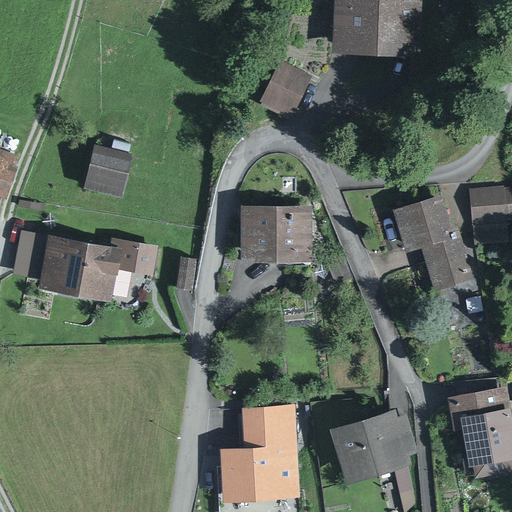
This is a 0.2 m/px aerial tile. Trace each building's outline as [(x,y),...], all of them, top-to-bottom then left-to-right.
[(342,0),(341,41),(411,44),(412,0),(342,0)] [(282,64),(264,99),(290,112),(308,77),(282,64)] [(115,193),(117,184),(120,185),(127,156),(98,149),(94,148),(87,177),(90,178),(88,186),(115,193)] [(0,191),(1,192),(15,156),(0,150),(0,191)] [(474,193),(476,218),(501,216),(499,191),(474,193)] [(398,212),(408,245),(427,240),(440,284),(468,275),(455,230),(449,232),(439,199),(398,212)] [(21,220),(45,221),(45,201),(21,201),(21,220)] [(286,264),(306,264),(306,212),(246,212),(246,252),(286,252),(286,264)] [(475,223),(476,238),(503,236),(502,221),(475,223)] [(42,282),(110,295),(116,262),(119,245),(112,244),(111,250),(50,238),(42,282)] [(154,247),(120,241),(119,245),(116,262),(150,268),(154,247)] [(338,282),(353,276),(344,254),(329,260),(338,282)] [(180,257),(176,287),(191,289),(196,259),(180,257)] [(511,466),(510,453),(511,452),(511,446),(500,377),(451,382),(459,428),(467,427),(472,459),(478,472),(511,466)] [(250,412),(252,447),(280,445),(278,410),(250,412)] [(344,434),(355,470),(416,451),(407,420),(388,425),(387,421),(344,434)] [(279,489),(278,475),(292,474),(290,451),(230,455),(230,473),(235,473),(236,491),(279,489)]
